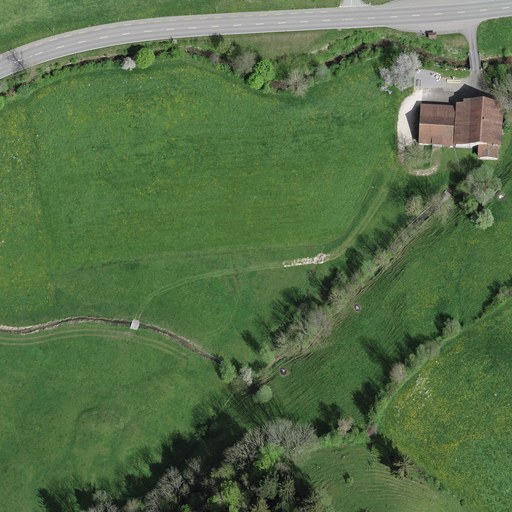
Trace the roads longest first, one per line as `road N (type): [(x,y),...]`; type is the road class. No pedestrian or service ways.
road 1 (track): [(403,158),(348,244),(328,258),(183,281),(150,295),(130,337),(98,331),(0,340)]
road 2 (secondary): [(351,18),(157,29),(93,38),(0,67)]
